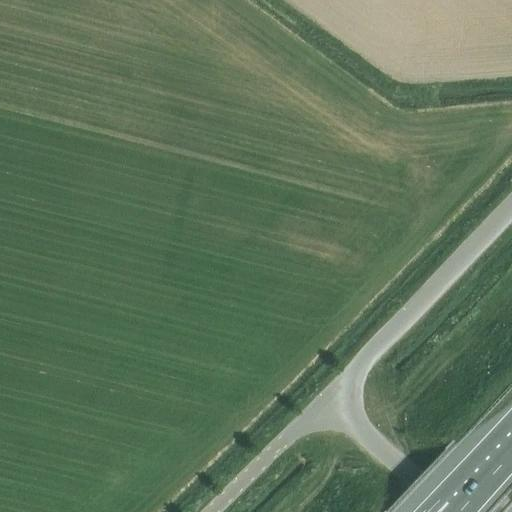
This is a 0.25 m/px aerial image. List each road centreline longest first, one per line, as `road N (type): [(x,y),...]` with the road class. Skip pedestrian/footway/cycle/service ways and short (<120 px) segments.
road 1 (unclassified): [(331,397),(511,207)]
road 2 (unclassified): [(331,397),(210,511)]
road 3 (unclassified): [(451,511),(331,397)]
